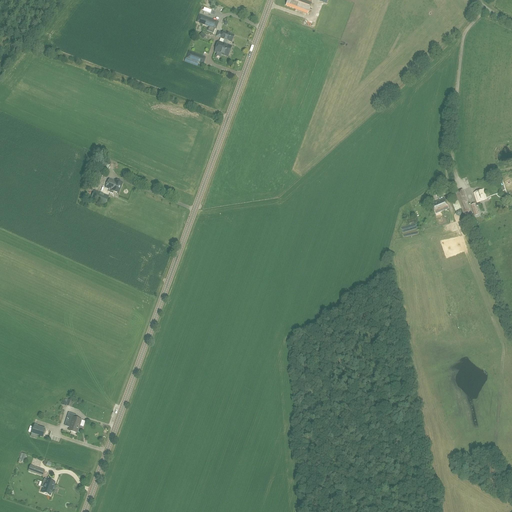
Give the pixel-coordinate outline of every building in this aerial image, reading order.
[(307,14),(311,2),(305,0),(287,0),(285,6),(307,14)] [(216,29),(218,22),(205,17),(202,23),(216,29)] [(224,40),(228,41),(231,42),(234,36),(223,32),(221,38),(224,39),(224,40)] [(226,45),(228,41),(224,40),(223,43),(218,42),(214,52),(227,57),(231,47),(226,45)] [(202,57),(189,52),(187,58),(200,63),(200,62),(199,62),(201,56),(202,57)] [(110,167),(110,165),(105,163),(102,169),(98,168),(96,171),(94,170),(92,178),(93,178),(92,181),(90,180),(89,186),(91,186),(90,189),(93,190),(94,187),(98,189),(102,177),(100,176),(101,175),(104,176),(106,171),(107,172),(110,167)] [(114,181),(109,179),(105,188),(110,190),(109,192),(113,194),(114,192),(118,193),(122,183),(114,180),(114,181)] [(439,192),(438,189),(435,190),(436,193),(435,194),(437,198),(445,194),(444,190),(439,192)] [(463,214),(468,212),(465,203),(466,202),(462,189),(455,192),(463,214)] [(486,199),(483,190),(473,193),(477,203),(478,204),(476,204),(476,206),(480,204),(479,202),(486,199)] [(109,197),(94,191),(90,199),(105,205),(107,199),(110,200),(111,197),(109,196),(109,197)] [(455,211),(461,208),(456,196),(452,197),(454,202),(452,203),(455,211)] [(436,214),(449,208),(445,198),(432,204),(436,214)] [(80,421),(72,418),(72,421),(67,419),(64,427),(69,428),(68,432),(76,434),(80,421)] [(43,438),(45,429),(34,426),(31,434),(43,438)] [(28,472),(43,477),(45,471),(30,466),(28,472)] [(47,480),(46,480),(45,484),(43,484),(41,488),(44,488),(42,493),(50,496),(55,483),(52,482),(53,480),(48,478),(47,480)]
